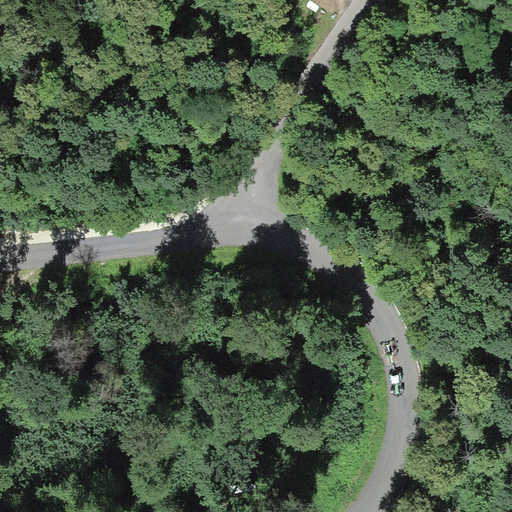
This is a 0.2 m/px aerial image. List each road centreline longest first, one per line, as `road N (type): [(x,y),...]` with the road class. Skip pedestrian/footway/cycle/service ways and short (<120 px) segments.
road 1 (unclassified): [(361,511),(396,458),(403,401),(392,328),(360,291),(300,245),(225,229)]
road 2 (unclassified): [(225,229),(257,157),(364,0)]
road 3 (unclassified): [(225,229),(0,253)]
